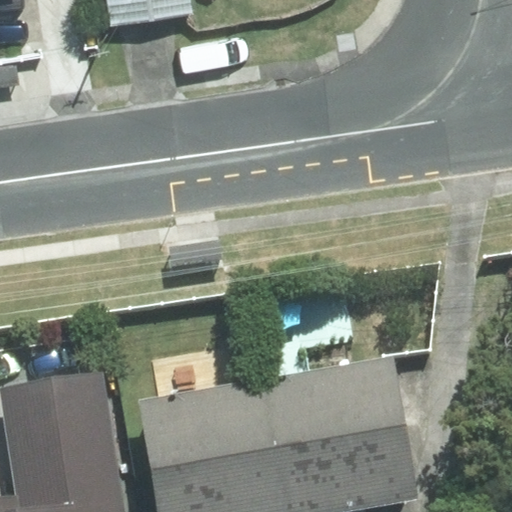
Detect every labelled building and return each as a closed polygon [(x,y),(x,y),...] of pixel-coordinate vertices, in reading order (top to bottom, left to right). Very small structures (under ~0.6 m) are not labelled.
[(192,15),(190,0),(104,0),(109,28),(192,15)] [(0,88),(21,85),(17,66),(0,68),(0,88)] [(176,270),(226,262),(223,244),(173,251),(176,270)] [(421,511),(424,511),(401,366),(144,409),(160,511),(421,511)] [(108,511),(90,390),(0,404),(0,511),(108,511)]
